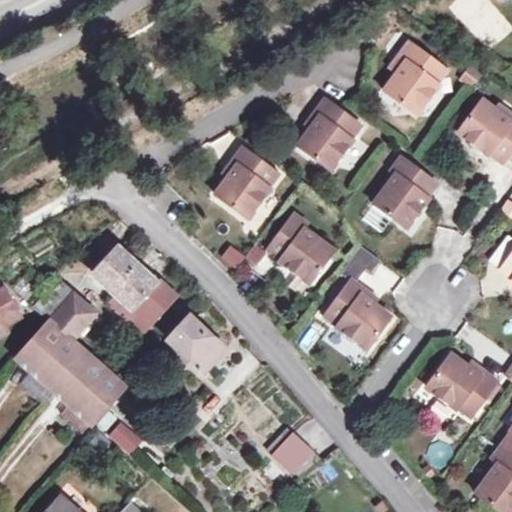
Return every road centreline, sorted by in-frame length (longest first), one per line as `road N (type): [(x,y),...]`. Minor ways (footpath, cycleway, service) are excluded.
road 1 (residential): [(350,434),(122,182),(345,53)]
road 2 (residential): [(350,434),(447,295)]
